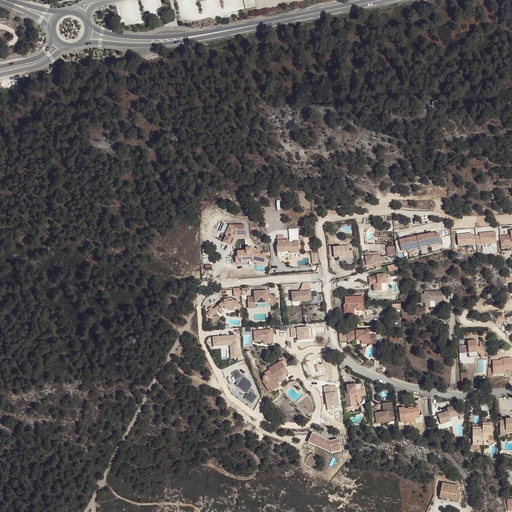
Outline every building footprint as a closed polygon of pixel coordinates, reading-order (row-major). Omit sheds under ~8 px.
[(244,225),(230,226),(225,235),(227,235),(223,242),(231,245),(236,235),(245,235),(244,225)] [(498,231),(480,232),(480,235),(473,236),(473,233),(458,234),(458,246),(498,244),(498,231)] [(511,231),(510,232),(511,235),(500,236),(501,246),(511,244),(511,243),(511,241),(511,240),(511,231)] [(442,232),(402,239),(404,251),(444,245),(442,232)] [(245,239),(245,235),(236,235),(231,245),(234,247),(237,240),(238,239),(245,239)] [(299,253),(299,241),(294,242),(294,243),(290,244),(290,240),(279,241),(280,246),(278,246),(277,246),(277,253),(290,252),(290,254),(299,253)] [(349,246),(333,248),(333,246),(329,247),(330,256),(334,255),(334,257),(339,257),(343,256),(344,259),(353,258),(352,251),(349,251),(349,246)] [(395,255),(394,246),(387,247),(388,256),(395,255)] [(262,255),(252,253),(252,248),(246,248),(246,251),(237,251),(237,257),(235,257),(236,263),(242,263),(242,260),(241,257),(252,256),(252,259),(252,261),(265,263),(267,254),(263,253),(262,255)] [(380,255),(374,256),(374,253),(370,254),(369,252),(365,252),(365,259),(362,260),(363,267),(367,267),(366,266),(375,265),(375,263),(385,262),(384,257),(381,257),(380,257),(380,255)] [(390,271),(399,268),(397,263),(388,266),(390,271)] [(386,277),(386,274),(377,275),(377,277),(375,277),(369,277),(370,285),(374,284),(374,291),(377,291),(378,293),(387,292),(389,290),(388,277),(386,277)] [(278,300),(268,293),(268,291),(254,292),(255,297),(248,297),(248,308),(255,308),(255,307),(255,304),(268,303),(273,307),(278,300)] [(311,301),(311,291),(305,292),(298,292),(292,292),(292,302),(311,301)] [(443,291),(424,292),(424,294),(421,295),(421,303),(425,303),(425,308),(430,307),(430,301),(443,300),(443,291)] [(363,295),(345,295),(344,297),(345,297),(345,305),(344,305),(344,317),(364,317),(363,295)] [(238,300),(234,301),(233,298),(227,299),(228,300),(224,300),(224,303),(222,303),(216,307),(218,310),(221,308),(222,309),(224,307),(225,309),(229,309),(229,311),(234,310),(234,307),(238,307),(239,307),(238,300)] [(214,309),(212,307),(208,309),(213,316),(217,313),(216,312),(214,309)] [(299,337),(299,341),(314,340),(313,327),(291,328),(292,337),(299,337)] [(275,329),(255,330),(255,341),(265,341),(265,344),(276,343),(275,329)] [(369,335),(369,331),(347,331),(347,341),(357,341),(361,341),(369,341),(369,335)] [(241,335),(214,336),(214,346),(231,346),(232,358),(241,358),(241,335)] [(369,341),(361,341),(361,344),(377,344),(376,335),(369,335),(369,341)] [(477,340),(468,341),(469,353),(474,353),(474,355),(478,354),(477,347),(477,340)] [(505,373),(505,370),(511,369),(511,358),(493,359),(494,374),(505,373)] [(487,359),(478,359),(478,372),(487,372),(487,359)] [(285,368),(282,362),(269,369),(270,370),(264,374),(266,376),(265,376),(264,376),(264,377),(263,377),(263,378),(263,379),(263,380),(264,380),(264,381),(265,381),(266,381),(267,381),(272,390),(279,386),(278,384),(286,379),(284,375),(288,373),(285,368)] [(246,398),(254,404),(259,396),(255,393),(259,387),(237,371),(233,377),(239,381),(236,385),(249,394),(246,398)] [(298,383),(297,382),(296,381),(295,381),(294,381),(294,380),(293,381),(292,381),(291,381),(289,382),(287,384),(291,389),(291,388),(292,388),(297,394),(303,389),(298,383)] [(365,389),(356,390),(355,385),(347,386),(348,392),(348,394),(345,394),(347,408),(356,407),(355,399),(352,400),(351,394),(356,393),(356,396),(365,394),(365,389)] [(334,406),(341,406),(340,386),(325,387),(327,410),(334,410),(334,406)] [(382,404),(384,412),(376,414),(375,408),(371,408),(372,419),(376,419),(376,423),(389,422),(389,418),(394,418),(392,403),(382,404)] [(458,413),(456,406),(447,408),(448,412),(448,413),(446,413),(446,412),(438,415),(441,424),(451,421),(450,418),(465,414),(464,411),(458,413)] [(418,408),(414,409),(414,407),(408,408),(408,409),(405,410),(405,408),(399,409),(401,423),(405,422),(415,420),(415,419),(415,416),(419,416),(418,408)] [(441,424),(438,415),(431,417),(432,419),(436,425),(441,424)] [(511,419),(506,419),(506,421),(500,421),(501,433),(506,433),(506,431),(511,430),(511,419)] [(487,426),(482,426),(482,428),(483,443),(493,443),(493,426),(487,426)] [(483,443),(482,428),(478,428),(473,428),(473,445),(483,445),(483,443)] [(315,432),(310,442),(340,454),(344,444),(315,432)] [(442,483),(441,490),(440,497),(446,498),(447,495),(458,497),(459,492),(458,491),(458,486),(442,483)]
